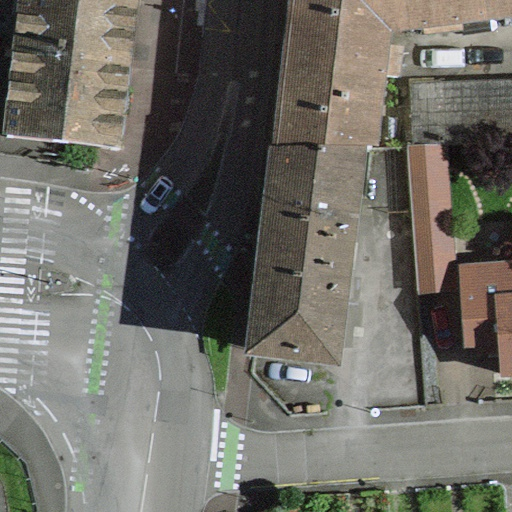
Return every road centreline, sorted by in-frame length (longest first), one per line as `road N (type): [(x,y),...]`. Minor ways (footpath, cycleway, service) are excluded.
road 1 (residential): [(156,446),(229,456),(511,437)]
road 2 (tertiary): [(234,0),(221,142),(183,215),(109,290)]
road 3 (secondary): [(156,446),(147,360),(109,290)]
